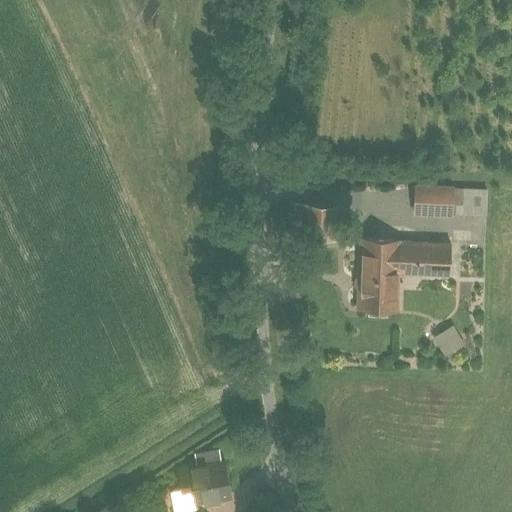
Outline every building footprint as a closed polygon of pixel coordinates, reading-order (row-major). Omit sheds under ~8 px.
[(464,173),(421,173),(421,202),(463,203),(464,175),(464,173)] [(497,176),(464,175),(463,203),(497,204),(497,176)] [(292,202),(291,236),(342,237),(343,203),(292,202)] [(414,244),(414,256),(465,257),(465,235),(414,234),(414,244)] [(414,244),(373,243),(372,303),(413,304),(414,256),(414,244)] [(457,298),(434,312),(454,346),(477,332),(457,298)] [(204,452),(186,455),(189,476),(190,481),(204,479),(212,477),(214,490),(235,486),(233,474),(242,473),(238,447),(231,448),(229,436),(202,440),(204,452)] [(207,497),(204,479),(190,481),(189,476),(179,477),(183,501),(207,497)] [(209,511),(207,497),(183,501),(184,511),(209,511)]
